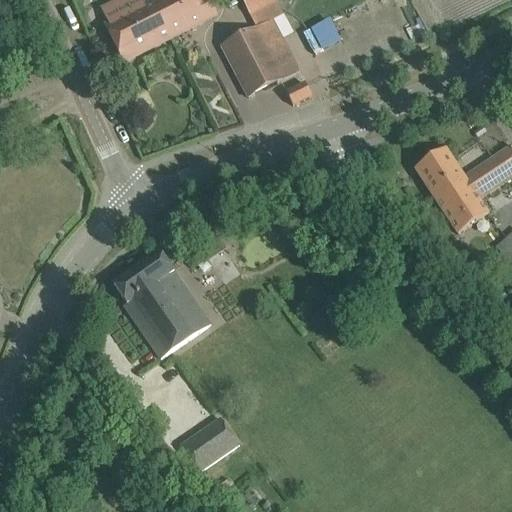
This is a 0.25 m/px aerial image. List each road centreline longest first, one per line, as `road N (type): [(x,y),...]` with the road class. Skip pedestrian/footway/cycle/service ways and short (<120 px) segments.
road 1 (unclassified): [(0,445),(45,323),(77,268),(139,206)]
road 2 (unclassified): [(511,335),(361,183),(329,129)]
road 3 (unclassified): [(139,206),(43,0)]
road 4 (unclassified): [(139,206),(329,129)]
road 5 (unclassified): [(329,129),(511,50)]
